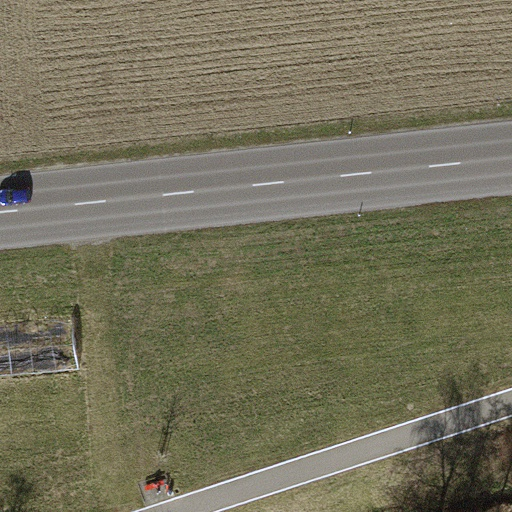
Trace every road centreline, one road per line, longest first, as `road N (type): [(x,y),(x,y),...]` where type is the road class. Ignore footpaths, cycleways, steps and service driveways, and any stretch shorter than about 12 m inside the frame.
road 1 (secondary): [(0,215),(511,160)]
road 2 (track): [(216,511),(511,413)]
